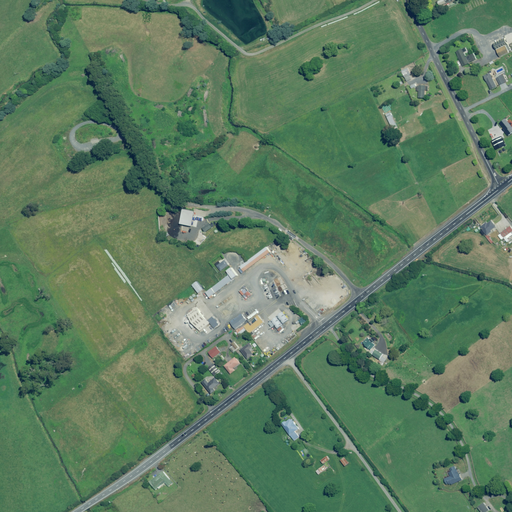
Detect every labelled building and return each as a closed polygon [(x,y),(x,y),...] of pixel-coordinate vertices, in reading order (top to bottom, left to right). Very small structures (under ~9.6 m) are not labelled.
[(497,50),(508,44),(506,39),(494,44),(497,50)] [(508,44),(497,50),(501,57),(511,52),(508,44)] [(466,48),(463,49),(457,52),(464,67),(470,64),(477,60),(474,54),(467,57),(464,52),(467,51),(466,48)] [(412,75),(409,70),(403,73),(407,82),(412,80),(410,75),(412,75)] [(490,74),(484,77),(491,90),(497,87),(490,74)] [(504,75),(497,78),(500,86),(507,82),(504,75)] [(418,86),(417,91),(420,92),(419,98),(426,98),(426,91),(428,91),(429,86),(427,86),(427,85),(420,85),(420,86),(418,86)] [(398,126),(391,113),(386,115),(393,129),(398,126)] [(189,228),(192,212),(178,210),(175,225),(189,228)] [(497,227),(492,221),(488,224),(487,223),(481,227),(488,236),(493,232),(492,231),(497,227)] [(203,228),(206,232),(213,228),(210,223),(203,228)] [(511,232),(511,228),(511,227),(501,234),(505,238),(510,235),(511,237),(511,236),(511,233),(511,232)] [(195,240),(200,245),(207,237),(202,233),(195,240)] [(237,267),(241,272),(268,252),(264,247),(237,267)] [(222,260),(215,265),(218,270),(226,264),(222,260)] [(226,276),(203,293),(206,296),(238,274),(231,265),(222,271),(226,276)] [(204,290),(198,282),(193,286),(199,293),(204,290)] [(184,317),(195,332),(205,324),(194,309),(184,317)] [(281,311),(268,320),(275,328),(287,319),(281,311)] [(240,314),(228,322),(233,329),(245,321),(240,314)] [(247,334),(262,322),(257,315),(242,326),(247,334)] [(374,342),(369,336),(363,342),(371,350),(376,346),(373,343),(374,342)] [(239,348),(234,342),(231,344),(233,346),(230,349),(233,353),(239,348)] [(256,350),(250,343),(241,350),(248,359),(254,355),(253,353),(256,350)] [(221,353),(217,347),(209,353),(214,359),(221,353)] [(370,354),(373,355),(380,360),(384,355),(377,350),(376,352),(373,350),(370,354)] [(381,365),(383,366),(387,360),(383,357),(381,361),(380,361),(379,363),(381,364),(381,365)] [(241,364),(236,358),(225,366),(231,374),(236,371),(234,369),(241,364)] [(215,364),(212,366),(209,368),(215,376),(221,372),(215,364)] [(221,384),(216,378),(209,383),(206,380),(203,383),(212,394),(216,391),(215,389),(221,384)] [(299,429),(292,419),(287,422),(287,421),(283,424),(295,441),(300,438),(296,432),(299,429)] [(350,464),(346,458),(341,461),(346,467),(350,464)] [(327,470),(325,466),(317,471),(319,475),(327,470)] [(449,484),(449,486),(452,485),(462,480),(458,470),(457,470),(455,467),(450,469),(452,472),(449,473),(451,477),(445,480),(447,484),(447,485),(449,484)] [(174,484),(164,471),(150,482),(156,490),(165,483),(169,488),(174,484)] [(487,511),(490,511),(484,503),(478,508),(480,511),(479,511),(487,511)]
